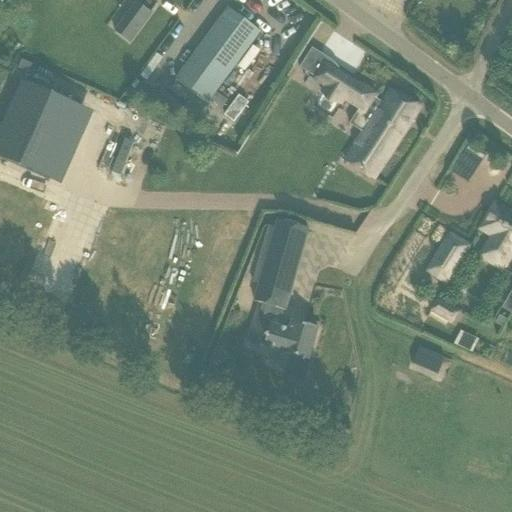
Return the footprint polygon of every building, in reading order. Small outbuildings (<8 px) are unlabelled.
[(123,21),(114,33),(129,43),(151,14),(150,13),(136,3),(123,21)] [(207,104),(260,32),(229,9),(176,81),(207,104)] [(308,73),(320,54),(312,49),(306,57),(300,68),(308,73)] [(420,108),(391,90),(382,104),(365,92),(367,89),(363,86),(358,85),(353,83),(336,72),(322,93),(341,105),(343,101),(358,111),(349,126),(363,134),(345,162),(374,180),(420,108)] [(21,81),(0,128),(0,159),(49,181),(81,108),(21,81)] [(175,84),(170,91),(179,98),(185,91),(175,84)] [(215,93),(210,100),(222,109),(227,101),(215,93)] [(511,213),(495,203),(487,217),(479,230),(492,238),(480,257),(501,271),(511,253),(511,213)] [(277,221),(254,303),(258,304),(284,311),(286,312),(309,230),(277,221)] [(426,272),(447,285),(470,247),(449,234),(426,272)] [(439,297),(432,310),(452,322),(459,309),(439,297)] [(501,317),(497,324),(502,327),(506,320),(501,317)] [(254,321),(248,343),(309,361),(318,329),(291,322),(289,330),(280,328),(254,321)] [(419,348),(412,365),(437,376),(444,359),(419,348)]
